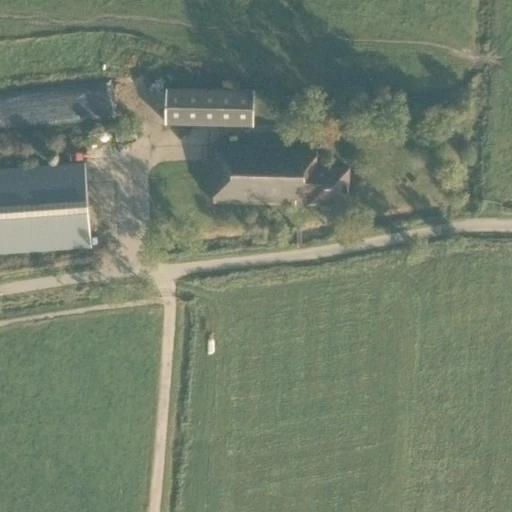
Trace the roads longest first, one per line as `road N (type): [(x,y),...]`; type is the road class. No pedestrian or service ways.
road 1 (unclassified): [(0,295),(483,226),(511,229)]
road 2 (track): [(164,270),(170,305),(156,511)]
